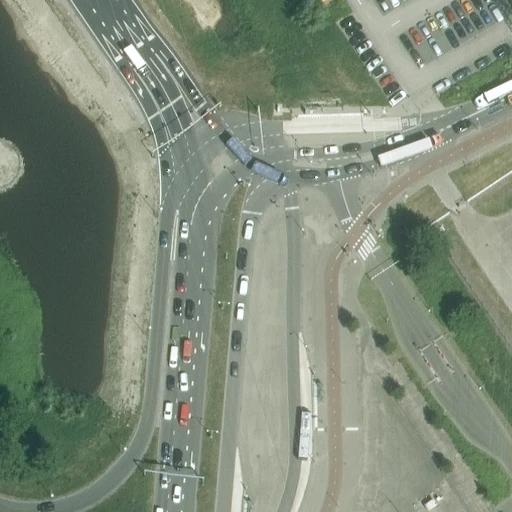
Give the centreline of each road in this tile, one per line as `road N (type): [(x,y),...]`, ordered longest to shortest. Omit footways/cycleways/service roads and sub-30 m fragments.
road 1 (trunk): [(144,60),(167,184),(150,401),(138,453),(123,474),(44,511)]
road 2 (secondary): [(222,511),(244,241),(257,201),(286,180)]
road 3 (secondary): [(197,228),(173,511)]
road 4 (secondary): [(451,125),(362,149),(248,164)]
road 5 (trunk): [(144,60),(178,116),(197,228)]
road 6 (secondary): [(286,180),(391,161),(451,125)]
road 7 (trunk): [(144,60),(191,93),(248,164)]
